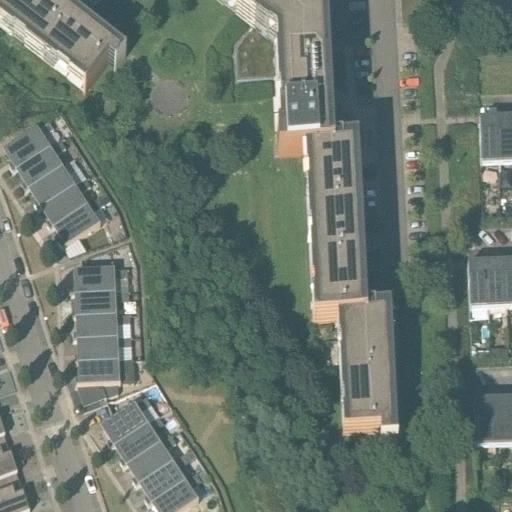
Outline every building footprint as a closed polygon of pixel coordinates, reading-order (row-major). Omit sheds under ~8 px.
[(0,0),(0,23),(86,90),(82,95),(84,96),(114,59),(38,0),(0,0)] [(320,22),(310,14),(292,0),(223,0),(255,24),(235,49),(236,82),(281,80),(284,135),(276,136),(276,137),(277,137),(278,158),(277,158),(277,159),(304,158),(304,159),(309,159),(318,323),(312,324),(312,326),(342,325),(348,434),(342,434),(342,436),(390,434),(384,321),(366,322),(365,321),(360,321),(351,158),(354,158),(362,149),(361,137),(353,130),(358,124),(356,123),(351,128),(342,120),(347,115),(345,113),(340,119),(332,111),(325,112),(320,22)] [(399,0),(402,29),(415,28),(422,27),(420,0),(399,0)] [(511,167),(511,123),(498,124),(499,168),(511,167)] [(499,168),(498,124),(480,124),(479,124),(480,169),(482,169),(499,168)] [(12,178),(18,174),(18,173),(48,154),(40,142),(53,134),(49,127),(50,127),(49,126),(5,154),(14,167),(9,170),(13,176),(12,177),(12,178)] [(25,197),(31,193),(30,193),(60,173),(52,161),(65,153),(61,146),(62,146),(62,145),(48,154),(18,173),(18,174),(26,187),(21,190),(24,193),(22,194),(25,197)] [(73,193),(72,192),(65,180),(78,172),(73,166),(75,165),(74,164),(60,173),(30,193),(31,193),(38,206),(34,209),(36,212),(35,213),(37,216),(43,213),(43,212),(73,193)] [(49,236),(55,232),(85,212),(85,211),(77,199),(90,191),(86,185),(87,184),(86,183),(72,192),(73,193),(43,212),(43,213),(51,225),(46,228),(48,231),(47,232),(49,236)] [(99,202),(85,211),(85,212),(55,232),(63,244),(59,247),(61,250),(60,251),(62,255),(100,230),(99,229),(97,230),(89,219),(102,210),(98,204),(99,203),(99,202)] [(505,313),(504,268),(486,269),(487,313),(505,313)] [(470,314),(487,313),(486,269),(468,269),(467,269),(468,314),(470,314)] [(113,298),(113,297),(112,284),(128,283),(127,275),(128,275),(128,274),(76,276),(77,291),(71,291),(71,292),(71,299),(70,299),(70,301),(77,301),(77,299),(113,298)] [(77,299),(77,301),(78,314),(72,314),(72,315),(73,322),(71,322),(71,323),(78,323),(78,322),(114,321),(114,320),(113,306),(129,305),(128,298),(130,298),(130,297),(113,297),(113,298),(77,299)] [(115,344),(115,343),(115,329),(130,328),(129,321),(131,321),(131,319),(114,320),(114,321),(78,322),(78,323),(79,337),(73,337),(73,338),(74,345),(72,345),(72,346),(79,346),(79,345),(115,344)] [(116,367),(116,366),(116,352),(131,351),(131,344),(132,343),(132,342),(115,343),(115,344),(79,345),(79,346),(80,359),(74,360),(75,368),(73,368),(74,369),(80,369),(80,368),(116,367)] [(504,362),(504,352),(492,352),(492,362),(504,362)] [(74,390),(74,392),(120,390),(120,389),(118,389),(117,375),(132,374),(132,366),(133,366),(133,365),(116,366),(116,367),(80,368),(80,369),(81,383),(76,384),(76,390),(74,390)] [(146,430),(145,430),(158,421),(150,410),(146,403),(147,403),(147,401),(103,430),(111,444),(107,447),(111,452),(109,453),(110,454),(116,451),(115,450),(146,430)] [(511,405),(493,406),(494,450),(511,450),(511,405)] [(474,406),(474,407),(475,451),(477,451),(494,450),(493,406),(475,406),(474,406)] [(158,449),(150,437),(163,429),(159,422),(160,422),(159,421),(158,421),(145,430),(146,430),(115,450),(116,451),(123,462),(119,465),(123,472),(122,472),(123,473),(129,470),(128,469),(158,449)] [(0,482),(16,478),(17,478),(10,458),(6,459),(4,453),(7,452),(3,440),(0,440),(0,482)] [(171,468),(170,468),(163,456),(175,448),(171,442),(172,441),(172,440),(158,449),(128,469),(129,470),(136,481),(131,484),(136,491),(134,491),(135,493),(141,489),(141,488),(171,468)] [(191,456),(185,460),(184,461),(188,467),(195,462),(191,456)] [(141,488),(141,489),(148,500),(144,503),(148,510),(147,511),(148,511),(154,508),(153,508),(183,488),(183,487),(175,475),(188,467),(184,461),(185,460),(184,459),(170,468),(171,468),(141,488)] [(0,511),(27,511),(22,496),(18,497),(17,491),(20,490),(16,478),(0,482),(0,511)] [(153,508),(154,508),(156,511),(188,511),(198,506),(197,505),(195,506),(188,494),(201,486),(197,481),(198,480),(197,478),(183,487),(183,488),(153,508)]
